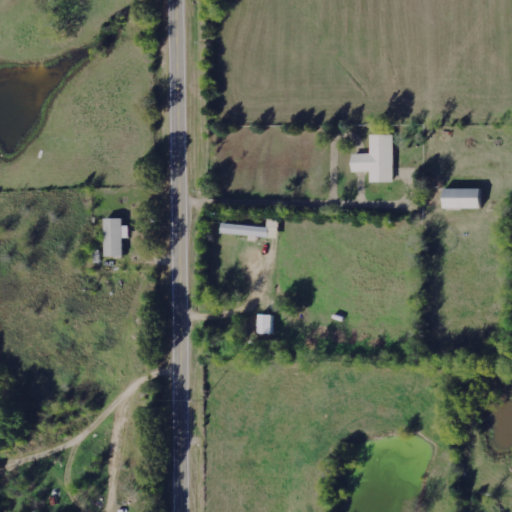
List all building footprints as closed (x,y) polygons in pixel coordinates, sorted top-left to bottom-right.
[(396,136),(373,136),(373,154),(356,155),(356,173),(374,172),(374,183),(397,183),(396,136)] [(448,210),(486,210),(486,190),(449,190),(448,210)] [(126,219),(108,220),(109,257),(126,257),(126,238),(132,238),(132,226),(126,226),(126,219)] [(225,235),(281,238),(282,222),(271,222),(271,228),(226,225),(225,235)] [(263,334),(276,335),(277,316),(263,316),(263,334)]
